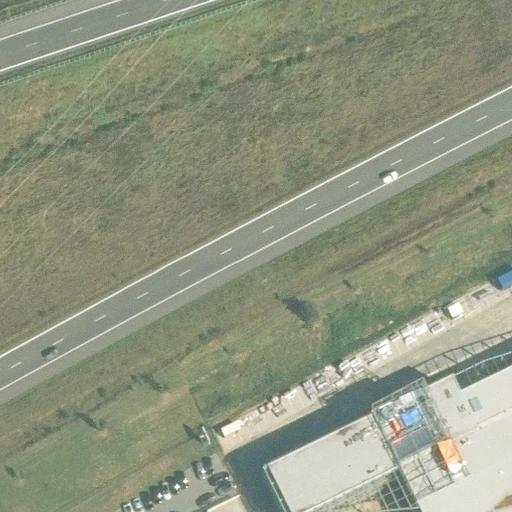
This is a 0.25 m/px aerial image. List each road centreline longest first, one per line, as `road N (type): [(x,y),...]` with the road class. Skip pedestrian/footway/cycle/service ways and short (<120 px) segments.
road 1 (motorway): [(0,378),(511,106)]
road 2 (motorway): [(162,0),(0,54)]
